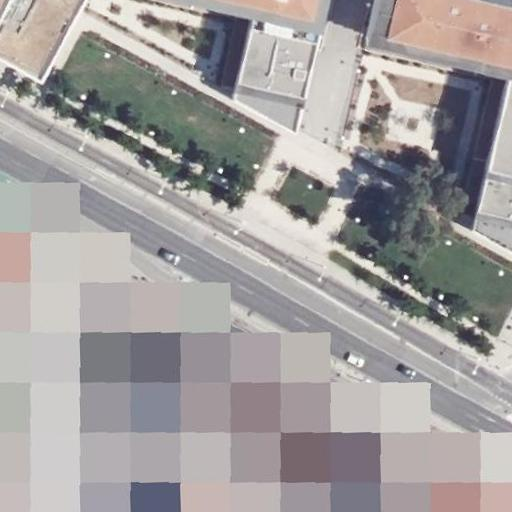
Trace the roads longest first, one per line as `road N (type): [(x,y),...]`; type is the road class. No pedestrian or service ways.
road 1 (secondary): [(511,394),(0,102)]
road 2 (primary): [(0,148),(481,410)]
